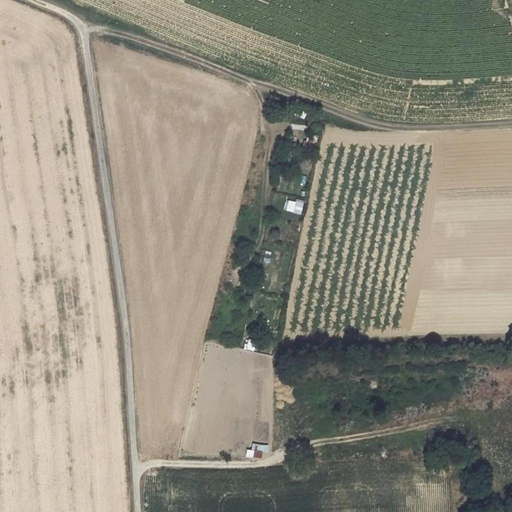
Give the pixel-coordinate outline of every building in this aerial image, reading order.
[(286,200),(285,212),(301,214),(303,201),(286,200)] [(247,340),(245,349),(252,350),(254,341),(247,340)] [(265,418),(264,380),(250,380),(250,418),(265,418)] [(245,421),(245,438),(253,438),(253,421),(245,421)] [(267,439),(270,426),(258,423),(255,436),(267,439)] [(265,458),(265,445),(246,444),(245,458),(265,458)]
